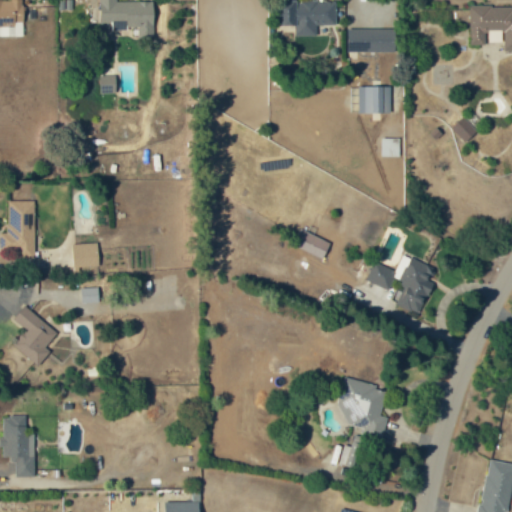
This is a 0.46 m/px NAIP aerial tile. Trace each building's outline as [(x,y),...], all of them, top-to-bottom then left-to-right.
[(0,0),(0,26),(15,27),(15,22),(23,22),(23,0),(0,0)] [(117,2),(116,0),(99,0),(99,22),(112,22),(112,29),(140,29),(140,37),(154,37),(154,2),(117,2)] [(335,0),(279,1),(279,26),(294,26),(294,37),(316,36),(316,25),(336,25),(335,0)] [(470,45),(487,45),(487,42),(504,42),(504,52),(511,51),(511,6),(469,7),(470,45)] [(347,30),(348,53),(396,52),(395,29),(347,30)] [(116,93),(113,70),(100,72),(102,95),(116,93)] [(480,124),(468,112),(451,128),(463,141),(480,124)] [(34,201),(6,201),(6,242),(9,242),(9,258),(34,258),(34,201)] [(323,259),(330,243),(300,229),(293,245),(323,259)] [(73,269),(98,268),(97,243),(72,244),(73,269)] [(423,313),(431,285),(429,284),(434,265),(407,258),(394,306),(423,313)] [(366,279),(386,287),(393,271),(373,263),(366,279)] [(80,288),(81,303),(98,302),(98,287),(80,288)] [(13,319),(25,330),(12,345),(34,364),(59,334),(25,305),(13,319)] [(34,455),(34,425),(3,425),(3,442),(15,442),(15,454),(34,455)] [(477,511),(506,511),(511,478),(511,462),(487,459),(477,511)]
